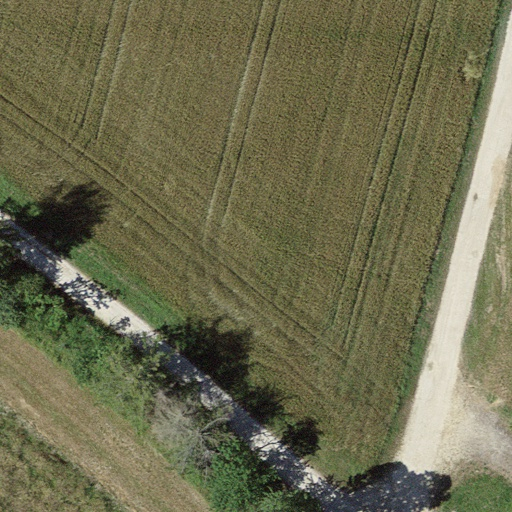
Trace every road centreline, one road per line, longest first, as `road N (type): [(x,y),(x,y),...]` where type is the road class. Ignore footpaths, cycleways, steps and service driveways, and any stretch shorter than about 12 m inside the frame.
road 1 (track): [(399,511),(511,73)]
road 2 (track): [(342,511),(180,364),(0,224)]
